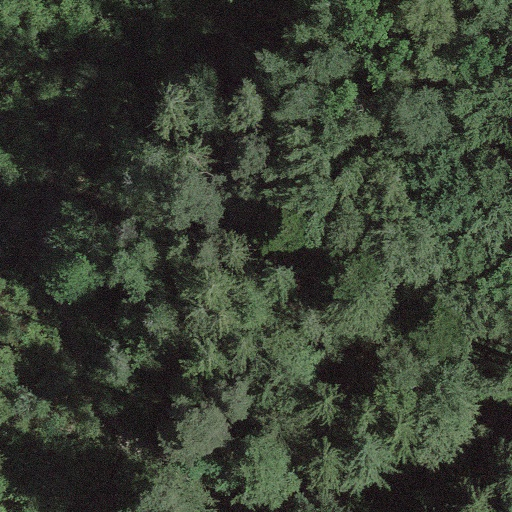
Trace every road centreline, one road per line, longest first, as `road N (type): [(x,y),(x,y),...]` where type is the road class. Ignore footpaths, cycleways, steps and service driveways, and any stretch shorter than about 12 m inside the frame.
road 1 (track): [(113,0),(77,41),(55,289),(204,511)]
road 2 (track): [(214,511),(511,398)]
